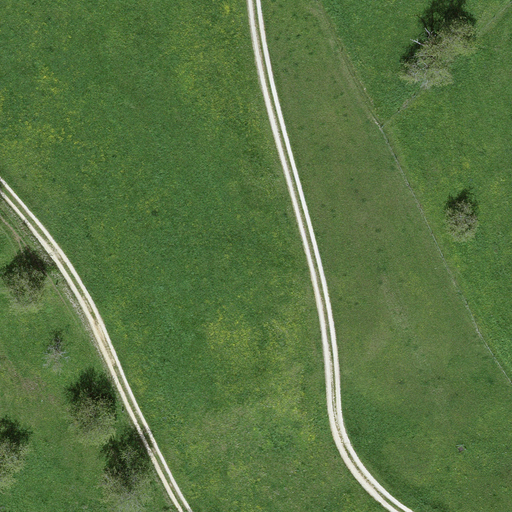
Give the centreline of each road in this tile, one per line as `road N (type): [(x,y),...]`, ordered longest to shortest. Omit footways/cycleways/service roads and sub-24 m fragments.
road 1 (track): [(402,511),(364,477),(340,434),(326,317),(257,49),(254,0)]
road 2 (track): [(186,511),(82,298),(0,187)]
